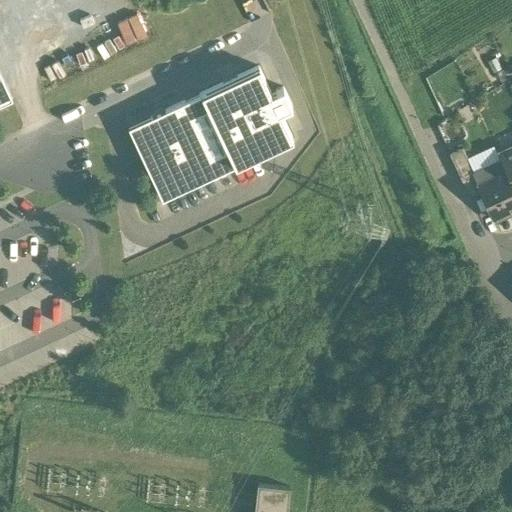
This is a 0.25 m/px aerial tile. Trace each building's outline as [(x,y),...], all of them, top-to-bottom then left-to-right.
[(141,14),(121,22),(130,44),(150,35),(141,14)] [(257,67),(128,128),(162,201),(292,140),(279,113),(291,107),(283,89),(270,94),(257,67)] [(0,75),(0,105),(12,100),(0,75)] [(511,150),(499,157),(503,167),(511,185),(511,150)] [(476,179),(469,166),(459,170),(470,195),(480,190),(475,180),(476,179)] [(476,179),(475,180),(480,190),(494,219),(507,213),(506,211),(511,208),(511,185),(503,167),(476,179)] [(286,511),(289,488),(258,484),(255,511),(286,511)]
